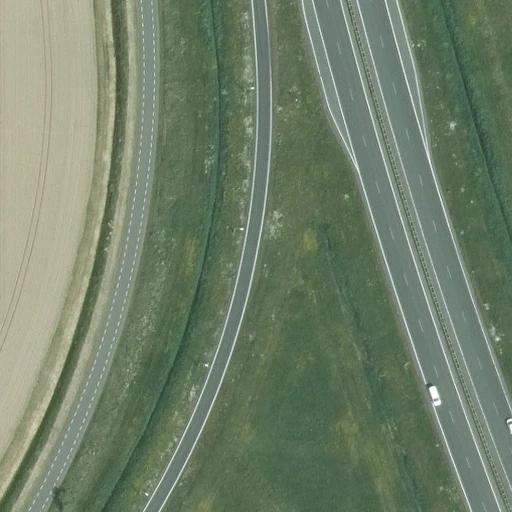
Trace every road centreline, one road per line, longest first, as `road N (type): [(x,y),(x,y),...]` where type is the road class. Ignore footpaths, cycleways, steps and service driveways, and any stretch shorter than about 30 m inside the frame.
road 1 (trunk): [(324,0),(409,297),(484,511)]
road 2 (trunk): [(258,0),(262,156),(246,263),(204,404),(151,511)]
road 3 (unclassified): [(33,511),(104,348),(132,243),(145,136),(145,0)]
road 4 (trunk): [(511,454),(459,310),(370,0)]
